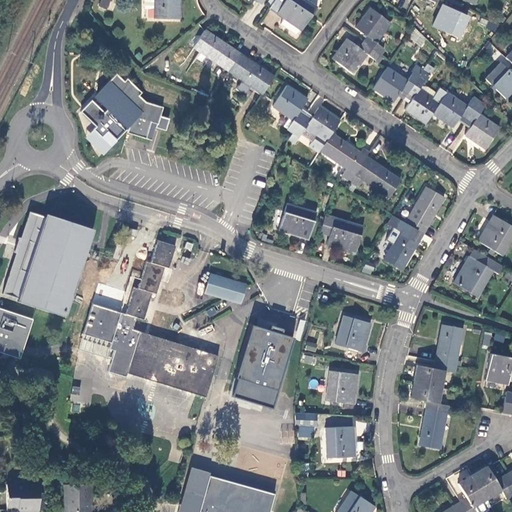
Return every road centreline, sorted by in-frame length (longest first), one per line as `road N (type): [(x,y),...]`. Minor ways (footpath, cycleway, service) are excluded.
road 1 (residential): [(411,301),(249,250),(199,223)]
road 2 (residential): [(476,188),(300,67)]
road 3 (residential): [(411,301),(390,370),(386,437),(396,495)]
road 4 (residential): [(44,160),(109,203),(199,223)]
road 5 (residential): [(199,223),(89,179),(63,143)]
road 6 (residential): [(476,188),(411,301)]
road 7 (residential): [(502,432),(396,495)]
